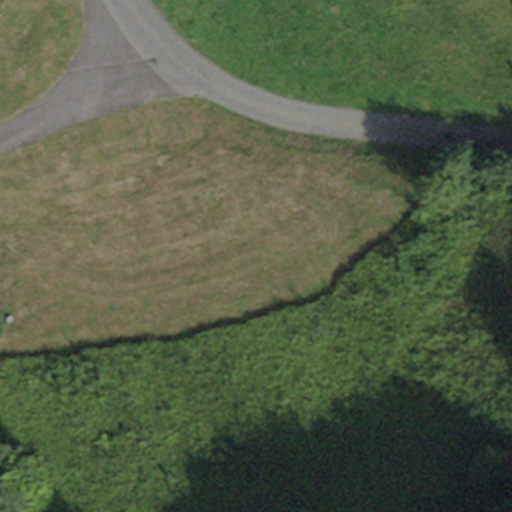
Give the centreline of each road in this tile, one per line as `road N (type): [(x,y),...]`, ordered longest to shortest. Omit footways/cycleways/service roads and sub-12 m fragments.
road 1 (unclassified): [(128,0),(186,72),(243,104),(511,141)]
road 2 (track): [(147,32),(0,134)]
